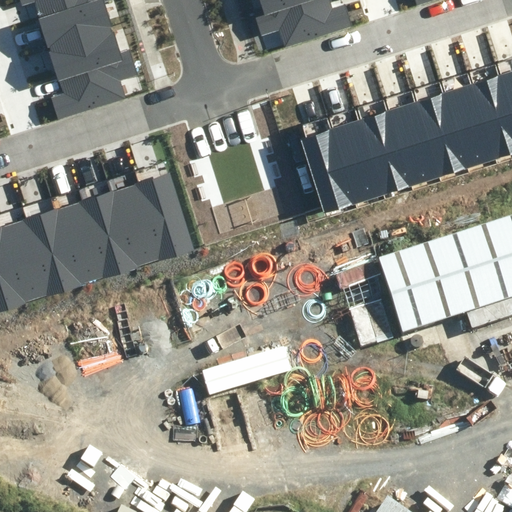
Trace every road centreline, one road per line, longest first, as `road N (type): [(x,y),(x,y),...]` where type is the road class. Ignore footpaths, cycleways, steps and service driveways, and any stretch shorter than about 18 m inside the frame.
road 1 (residential): [(393,40),(209,100)]
road 2 (residential): [(31,156),(209,100)]
road 3 (residential): [(511,1),(393,40)]
